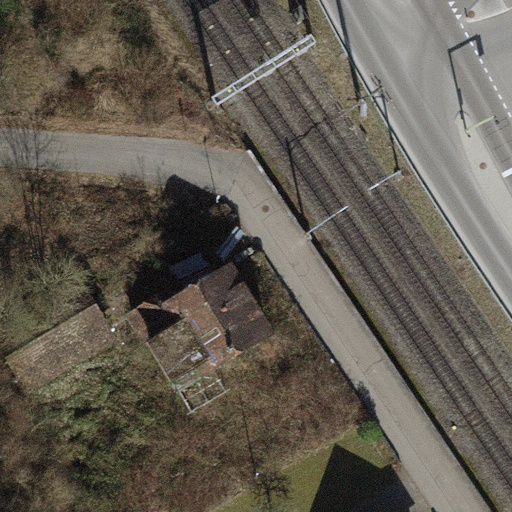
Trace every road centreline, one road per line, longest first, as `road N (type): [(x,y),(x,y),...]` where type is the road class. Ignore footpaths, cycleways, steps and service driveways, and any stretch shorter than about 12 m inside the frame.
road 1 (residential): [(478,511),(275,188)]
road 2 (unclassified): [(0,143),(275,188)]
road 3 (secondary): [(511,212),(409,32)]
